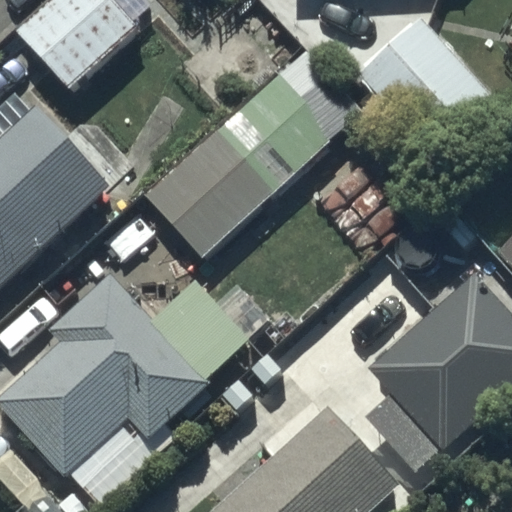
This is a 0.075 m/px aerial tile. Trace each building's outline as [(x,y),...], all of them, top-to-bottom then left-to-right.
[(146,46),(105,0),(69,0),(17,46),(73,110),(146,46)] [(508,129),(425,34),(360,91),(443,185),(508,129)] [(338,97),(309,67),(278,98),(307,127),(338,97)] [(0,311),(115,207),(40,125),(0,162),(0,311)] [(221,142),(147,212),(207,276),(281,206),(221,142)] [(423,235),(387,269),(434,319),(429,324),(423,318),(373,365),(386,379),(373,391),(396,415),(369,440),(416,490),(442,465),(448,471),(511,410),(511,302),(472,260),(458,273),(423,235)] [(511,259),(501,270),(511,281),(511,259)] [(216,400),(114,292),(55,348),(66,359),(2,420),(70,493),(131,436),(153,459),(216,400)] [(394,511),(402,505),(331,426),(236,511),(394,511)]
